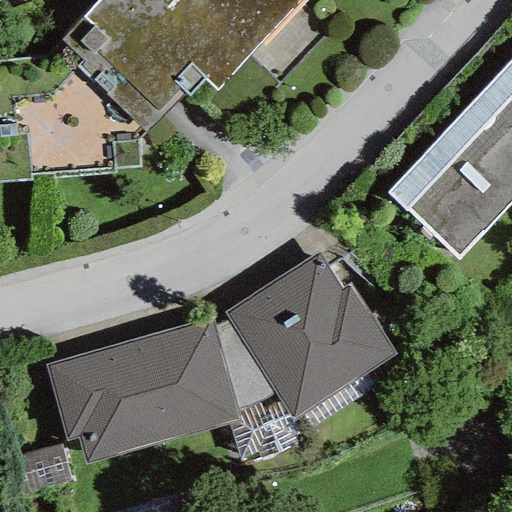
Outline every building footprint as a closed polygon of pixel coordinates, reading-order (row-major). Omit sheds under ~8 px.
[(301,0),(98,0),(61,41),(81,59),(73,67),(147,136),(185,95),(188,98),(204,81),(217,92),(301,0)] [(511,201),(511,57),(385,194),(456,261),(511,201)] [(274,392),(293,421),(395,357),(348,284),(340,289),(318,254),(224,313),(229,321),(215,326),(239,409),(274,392)] [(212,317),(44,365),(66,441),(77,438),(84,464),(241,419),(239,409),(215,326),(212,317)] [(70,482),(59,445),(9,458),(19,495),(70,482)]
